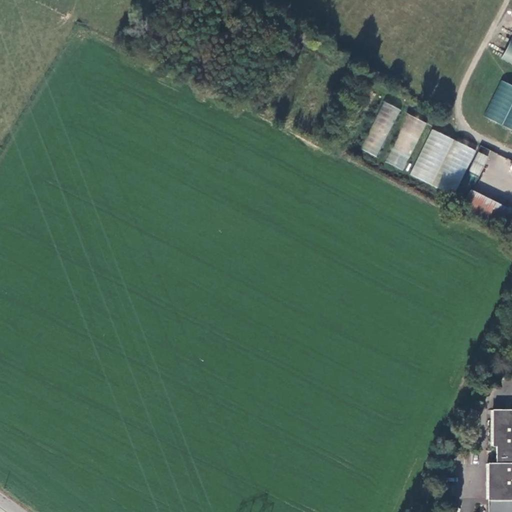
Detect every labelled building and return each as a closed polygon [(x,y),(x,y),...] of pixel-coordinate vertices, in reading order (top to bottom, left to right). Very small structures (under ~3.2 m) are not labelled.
[(511,36),(501,59),(511,64),(511,36)] [(483,117),(511,129),(511,85),(501,80),(483,117)] [(376,157),(400,109),(384,101),(360,149),(376,157)] [(403,170),(426,123),(408,114),(385,161),(403,170)] [(470,158),(453,151),(448,164),(466,171),(470,158)] [(511,177),(508,176),(503,190),(511,193),(511,177)] [(511,209),(471,190),(462,207),(511,231),(511,209)] [(511,511),(511,408),(492,408),(492,445),(498,445),(498,462),(489,462),(489,511),(511,511)]
